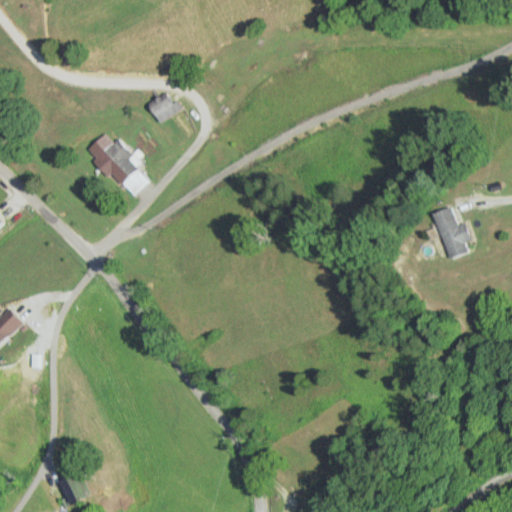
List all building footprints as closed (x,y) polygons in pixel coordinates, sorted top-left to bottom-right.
[(225,54),(231,67),(252,58),(246,44),(225,54)] [(189,110),(180,95),(161,107),(170,122),(189,110)] [(126,138),(121,142),(113,133),(96,150),(141,198),(158,182),(136,159),(141,154),(126,138)] [(0,236),(16,223),(3,208),(0,210),(0,202),(1,202),(0,201),(0,236)] [(463,259),(483,253),(479,242),(486,240),(481,222),(471,225),(466,207),(450,212),(463,259)] [(0,342),(6,349),(34,322),(20,307),(10,317),(0,306),(0,342)] [(82,505),(102,497),(92,471),(72,478),(82,505)]
